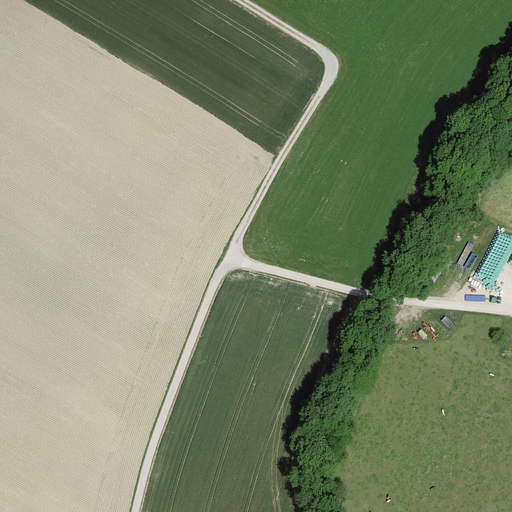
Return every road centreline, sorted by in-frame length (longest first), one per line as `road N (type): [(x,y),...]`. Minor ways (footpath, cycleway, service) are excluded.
road 1 (unclassified): [(511,307),(380,293),(225,255),(154,447),(139,511)]
road 2 (track): [(239,0),(314,48),(331,76),(225,255)]
